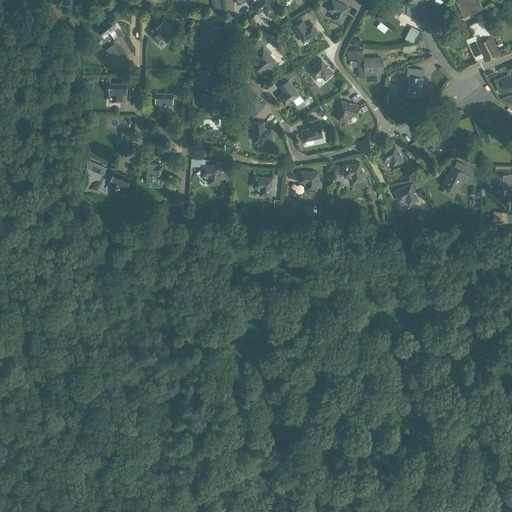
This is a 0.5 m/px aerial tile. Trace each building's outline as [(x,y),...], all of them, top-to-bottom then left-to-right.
[(277,9),(270,0),(256,0),(250,4),(257,14),(263,10),(267,16),(277,9)] [(330,19),(342,24),(349,6),(334,0),(331,0),(327,10),(333,13),(330,19)] [(483,8),(478,0),(463,0),(470,15),(483,8)] [(457,6),(462,22),(469,19),(464,4),(457,6)] [(388,12),(388,11),(380,21),(393,31),(401,21),(393,15),(395,13),(398,16),(403,9),(397,5),(395,7),(392,6),(388,12)] [(483,57),(493,56),(499,53),(488,29),(489,29),(482,15),(477,18),(479,21),(469,26),(474,36),(466,40),(476,60),(483,57)] [(107,40),(110,37),(114,42),(124,35),(121,29),(114,18),(99,29),(107,40)] [(214,28),(213,20),(201,21),(202,40),(221,40),(221,28),(214,28)] [(294,27),(304,43),(319,33),(313,23),(307,27),(303,21),(294,27)] [(155,29),(156,30),(151,35),(158,43),(164,39),(167,42),(174,34),(163,22),(155,29)] [(259,59),(254,64),(262,73),(276,60),(263,46),(254,54),(259,59)] [(364,73),(384,72),(383,57),(364,58),(364,64),(358,64),(358,73),(364,73)] [(334,73),(322,58),(307,71),(315,80),(321,76),(325,81),(334,73)] [(409,69),(408,76),(407,95),(421,96),(423,77),(422,77),(424,64),(420,64),(419,69),(409,69)] [(508,75),(494,80),(499,94),(511,89),(511,68),(507,70),(508,75)] [(285,76),(288,80),(279,87),(283,92),(278,96),(285,106),(300,95),(290,80),(294,78),(298,83),(302,81),(295,69),(285,76)] [(126,95),(127,95),(128,84),(110,84),(109,95),(114,95),(114,102),(126,102),(126,95)] [(213,84),(201,84),(201,103),(221,103),(220,91),(213,91),(213,84)] [(173,94),(156,93),(156,104),(157,104),(156,111),(168,112),(168,105),(173,105),(173,94)] [(302,99),(292,105),(297,114),(307,109),(302,99)] [(360,105),(342,101),(338,118),(349,121),(351,114),(357,115),(360,105)] [(309,128),(302,130),(305,142),(323,137),(319,119),(307,121),(309,128)] [(479,141),(496,136),(496,135),(501,134),(499,128),(494,129),(492,121),(475,126),(479,141)] [(264,122),(252,123),(254,142),(273,141),(272,128),(265,129),(264,122)] [(428,124),(415,134),(428,150),(441,140),(428,124)] [(396,144),(378,152),(384,163),(390,160),(393,166),(404,161),(396,144)] [(457,160),(454,167),(451,165),(442,186),(457,193),(469,166),(457,160)] [(157,163),(144,162),(143,180),(156,181),(156,177),(163,177),(163,164),(157,164),(157,163)] [(360,162),(342,166),(344,178),(351,177),(353,183),(365,180),(360,162)] [(202,176),(209,176),(208,183),(219,184),(220,166),(202,165),(202,176)] [(496,168),(496,173),(494,173),(494,174),(491,174),(491,194),(494,194),(494,195),(511,195),(511,194),(511,193),(511,187),(511,188),(511,168),(496,168)] [(109,182),(113,184),(111,190),(122,195),(125,189),(126,189),(131,178),(114,171),(109,182)] [(298,182),(306,183),(305,190),(317,191),(318,171),(299,171),(298,182)] [(273,178),(254,176),(253,188),(260,189),(259,196),(271,197),(273,178)] [(419,179),(411,183),(394,191),(399,202),(405,199),(408,205),(419,200),(414,189),(422,186),(419,179)]
